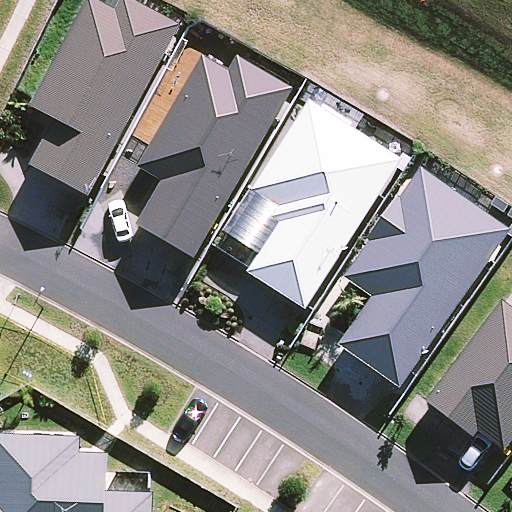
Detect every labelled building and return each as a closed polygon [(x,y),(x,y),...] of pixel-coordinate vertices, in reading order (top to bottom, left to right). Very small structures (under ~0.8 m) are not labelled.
[(117,0),(114,6),(103,0),(86,0),(32,103),(54,115),(29,161),(89,193),(179,24),(134,0),(117,0)] [(229,71),(203,56),(138,167),(161,181),(137,222),(197,258),(297,90),(238,56),(229,71)] [(252,249),(242,264),(306,306),(405,154),(310,92),(220,229),(252,249)] [(371,296),(339,342),(399,384),(510,226),(420,163),(342,275),(371,296)] [(511,307),(498,298),(429,400),(508,453),(511,446),(511,307)] [(152,511),(154,491),(106,488),(108,451),(80,449),(80,435),(0,430),(0,511),(152,511)]
